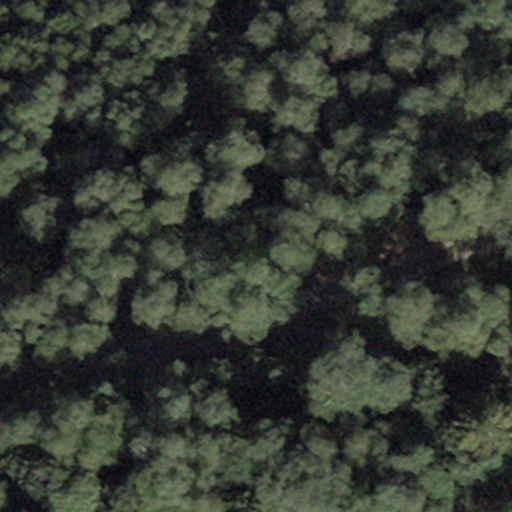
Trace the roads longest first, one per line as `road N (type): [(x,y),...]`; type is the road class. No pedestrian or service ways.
road 1 (unclassified): [(511,378),(395,349),(227,325)]
road 2 (unclassified): [(0,378),(227,325)]
